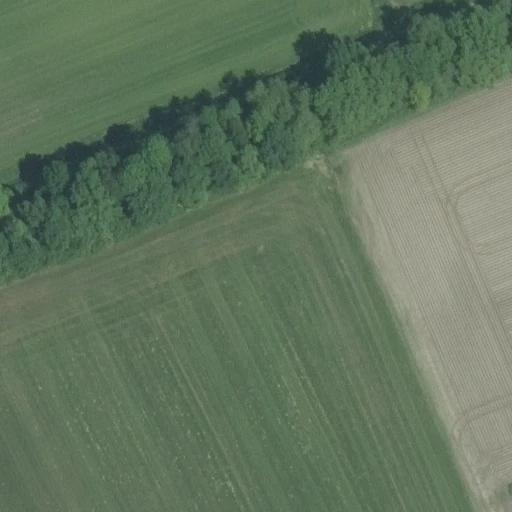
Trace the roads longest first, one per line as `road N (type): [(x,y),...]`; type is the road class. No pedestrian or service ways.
road 1 (track): [(430,511),(323,250),(297,231),(272,229),(0,340)]
road 2 (track): [(501,0),(0,202)]
road 3 (track): [(377,255),(482,511)]
